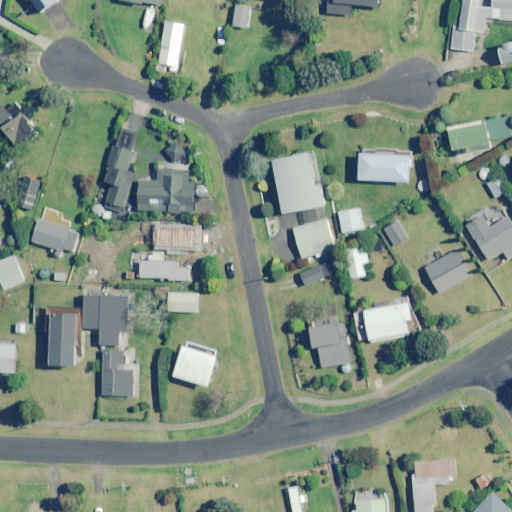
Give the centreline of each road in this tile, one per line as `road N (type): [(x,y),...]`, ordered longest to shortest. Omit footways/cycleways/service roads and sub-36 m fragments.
road 1 (residential): [(222,125),(283,436)]
road 2 (residential): [(0,446),(212,451),(283,436)]
road 3 (residential): [(283,436),(376,414),(486,358)]
road 4 (residential): [(416,81),(222,125)]
road 5 (residential): [(60,62),(222,125)]
